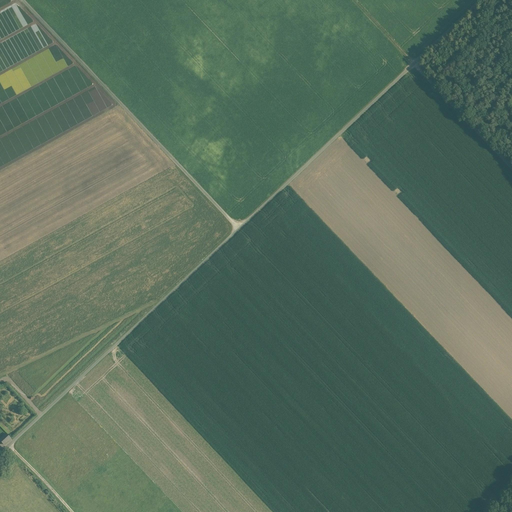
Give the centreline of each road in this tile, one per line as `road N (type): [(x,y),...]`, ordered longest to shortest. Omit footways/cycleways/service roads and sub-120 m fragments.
road 1 (unclassified): [(406,70),(0,453)]
road 2 (track): [(21,0),(236,230)]
road 3 (unclassified): [(511,175),(406,70)]
